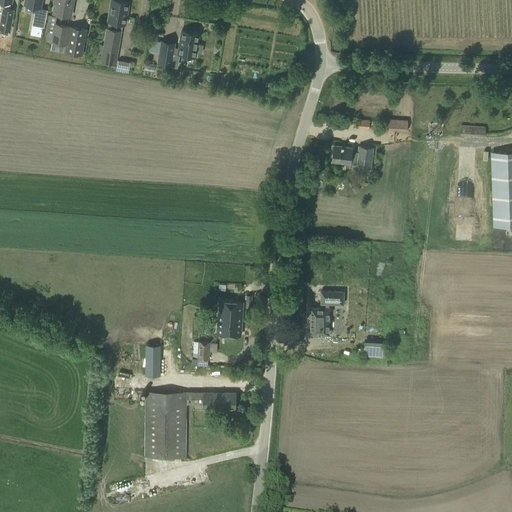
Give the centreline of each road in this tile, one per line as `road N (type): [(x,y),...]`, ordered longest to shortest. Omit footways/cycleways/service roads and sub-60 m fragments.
road 1 (unclassified): [(256,511),(281,222),(320,67)]
road 2 (unclassified): [(320,67),(511,71)]
